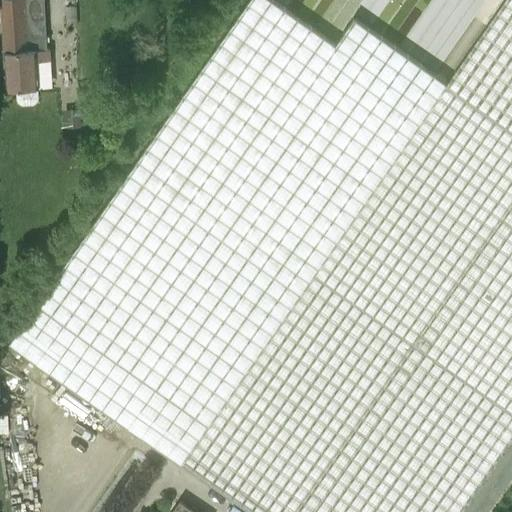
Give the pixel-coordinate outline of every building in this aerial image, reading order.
[(1,0),(7,89),(16,88),(17,100),(19,103),(23,105),(34,105),(38,102),(39,98),(38,87),(37,61),(50,60),(50,47),(47,47),(43,0),(1,0)] [(247,511),(462,511),(511,441),(511,0),(505,0),(446,84),(354,19),(336,46),(271,0),(250,0),(9,344),(247,511)] [(77,27),(76,6),(66,7),(67,28),(77,27)] [(81,113),(63,114),(64,128),(82,127),(81,113)] [(194,511),(180,502),(172,511),(194,511)]
